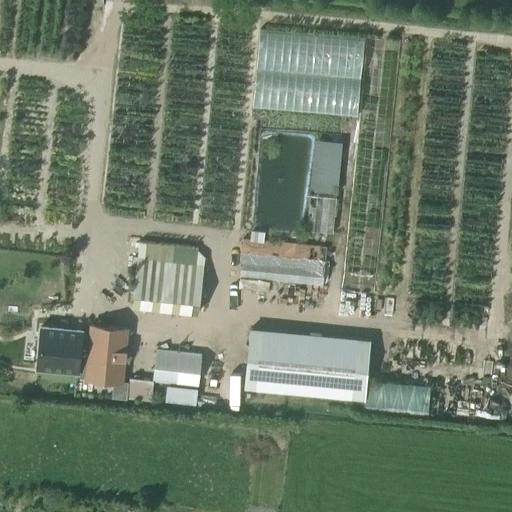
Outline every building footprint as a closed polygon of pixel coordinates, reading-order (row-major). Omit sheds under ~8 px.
[(350,213),(342,291),(374,294),(401,42),(367,38),(366,47),(369,48),(357,166),(355,166),(354,175),(357,176),(353,214),(350,213)] [(311,196),(308,233),(334,236),(338,199),(311,196)] [(34,227),(36,216),(9,212),(7,224),(34,227)] [(241,240),(237,277),(322,285),(326,248),(241,240)] [(137,242),(130,307),(197,313),(203,258),(195,251),(195,248),(137,242)] [(39,328),(36,368),(85,372),(84,379),(121,382),(125,328),(89,325),(88,332),(39,328)] [(250,329),(244,388),(364,401),(370,343),(250,329)] [(382,353),(415,354),(416,331),(383,330),(382,353)] [(155,349),(152,381),(197,386),(201,354),(155,349)]
